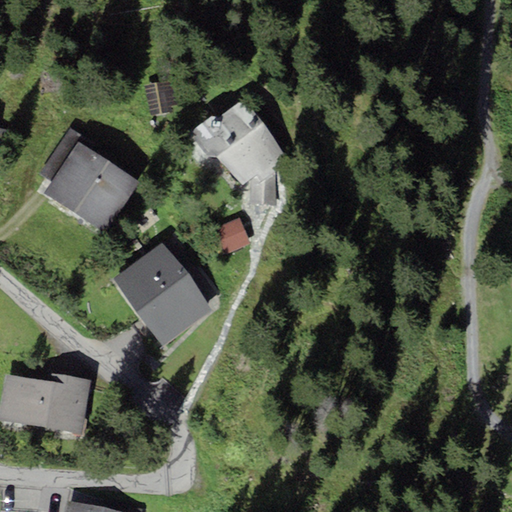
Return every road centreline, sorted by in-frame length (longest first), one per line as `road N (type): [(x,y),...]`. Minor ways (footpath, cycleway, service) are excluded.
road 1 (residential): [(0,276),(180,425),(184,438),(181,467),(164,485),(0,475)]
road 2 (track): [(486,0),(483,100),(491,151),(464,264),(470,375),(487,419),(511,434)]
